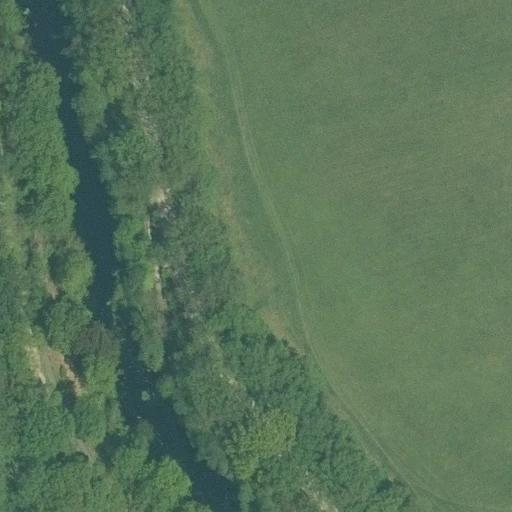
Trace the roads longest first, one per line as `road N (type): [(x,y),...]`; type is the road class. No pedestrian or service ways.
road 1 (track): [(120,0),(192,304),(213,353),(329,511)]
road 2 (track): [(0,222),(36,379),(58,436),(106,511)]
